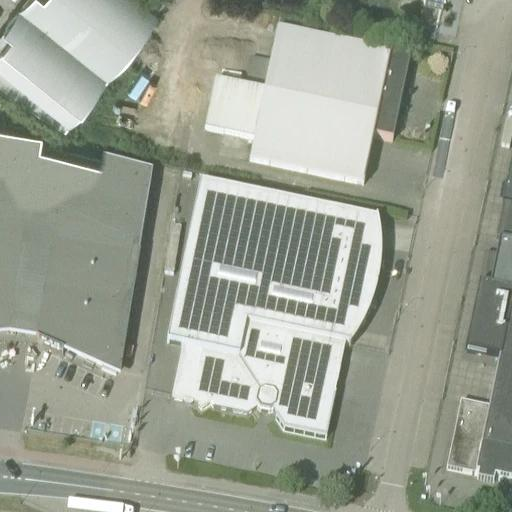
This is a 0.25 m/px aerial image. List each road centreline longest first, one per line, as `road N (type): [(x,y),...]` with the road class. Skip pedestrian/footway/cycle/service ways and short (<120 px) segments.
road 1 (unclassified): [(386,511),(500,0)]
road 2 (primary): [(233,511),(0,477)]
